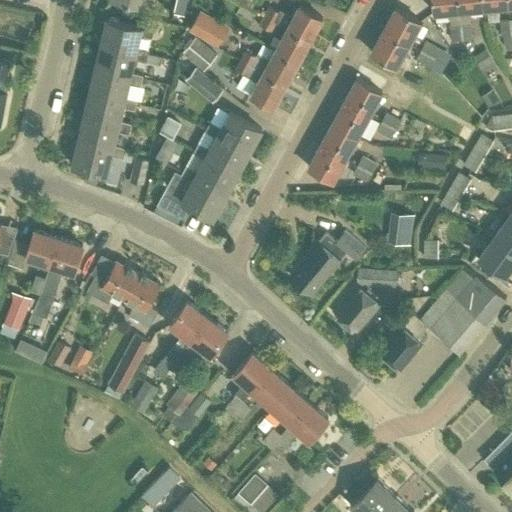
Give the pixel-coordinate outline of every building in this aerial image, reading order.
[(187,0),(175,0),(173,13),(184,15),(187,0)] [(431,0),(433,12),(459,10),(457,0),(431,0)] [(470,9),(484,7),(482,0),(457,0),(459,10),(460,23),(462,39),(472,38),(470,9)] [(276,22),(286,27),(310,40),(322,17),(298,4),(292,15),(280,9),(279,11),(269,5),(263,15),(276,22)] [(383,30),(408,43),(420,21),(395,7),(383,30)] [(218,46),(229,25),(200,9),(188,29),(218,46)] [(272,31),(276,22),(263,15),(259,23),(272,31)] [(140,23),(139,25),(106,17),(100,42),(136,50),(137,48),(140,35),(152,37),(154,26),(140,23)] [(500,36),(511,35),(510,18),(499,19),(500,36)] [(451,40),(462,39),(460,23),(449,24),(451,40)] [(298,62),(310,40),(286,27),(274,49),(298,62)] [(395,65),(408,43),(383,30),(371,52),(395,65)] [(204,70),(218,54),(195,35),(181,52),(204,70)] [(435,58),(440,48),(425,40),(420,50),(435,58)] [(149,50),(137,48),(136,50),(100,42),(94,66),(131,74),(131,72),(134,59),(160,65),(162,56),(148,53),(149,50)] [(286,84),(298,62),(274,49),(269,58),(258,52),(256,55),(245,49),(240,58),(251,64),(262,71),(286,84)] [(435,58),(420,50),(415,59),(429,67),(435,58)] [(0,107),(1,108),(5,91),(8,77),(7,77),(11,60),(0,58),(0,107)] [(286,84),(262,71),(251,64),(240,58),(235,67),(246,73),(245,75),(256,81),(250,93),(274,106),(286,84)] [(212,102),(223,89),(222,89),(223,88),(206,74),(196,65),(184,79),(212,102)] [(143,75),(131,72),(131,74),(94,66),(89,90),(125,98),(126,96),(129,83),(140,86),(143,75)] [(345,100),(369,113),(382,91),(357,78),(345,100)] [(137,99),(126,96),(125,98),(89,90),(83,114),(119,123),(120,120),(123,107),(135,110),(137,99)] [(357,135),(369,113),(345,100),(333,122),(357,135)] [(396,128),(401,119),(387,111),(381,121),(396,128)] [(217,134),(249,151),(261,129),(229,112),(221,126),(210,120),(205,130),(216,136),(217,134)] [(511,112),(492,115),(492,116),(485,127),(491,130),(511,127),(511,112)] [(132,123),(120,120),(119,123),(83,114),(77,138),(114,147),(114,144),(117,131),(129,134),(132,123)] [(423,122),(415,118),(411,124),(419,128),(423,122)] [(396,128),(381,121),(376,130),(391,138),(396,128)] [(345,157),(357,135),(333,122),(321,143),(345,157)] [(466,143),(472,133),(463,128),(458,138),(466,143)] [(485,156),(494,140),(481,132),(472,148),(485,156)] [(237,173),(249,151),(217,134),(216,136),(209,148),(198,142),(193,152),(204,158),(205,156),(237,173)] [(126,147),(114,144),(114,147),(77,138),(72,163),(108,172),(112,155),(123,158),(126,147)] [(333,179),(345,157),(321,143),(309,166),(333,179)] [(472,148),(463,164),(471,168),(475,171),(481,162),(490,164),(492,157),(485,156),(472,148)] [(144,184),(150,159),(135,155),(129,180),(144,184)] [(372,172),(377,163),(363,155),(357,164),(372,172)] [(226,195),(237,173),(205,156),(204,158),(198,170),(186,164),(181,174),(192,180),(193,178),(226,195)] [(372,172),(357,164),(352,174),(367,182),(372,172)] [(462,194),(471,179),(459,171),(449,187),(462,194)] [(214,217),(226,195),(193,178),(192,180),(186,192),(169,183),(157,204),(185,219),(193,206),(214,217)] [(462,194),(449,187),(440,202),(452,209),(462,194)] [(411,244),(414,213),(391,211),(388,241),(411,244)] [(511,248),(511,217),(509,215),(494,235),(511,248)] [(326,232),(319,241),(318,240),(291,273),(311,291),(339,258),(340,259),(346,252),(356,260),(366,247),(345,228),(336,240),(326,232)] [(26,256),(49,264),(58,237),(34,229),(29,242),(15,238),(7,263),(22,268),(26,256)] [(511,262),(511,248),(494,235),(486,230),(481,237),(488,242),(478,256),(475,253),(468,262),(488,276),(494,267),(504,274),(511,262)] [(83,244),(58,237),(49,264),(45,277),(40,293),(39,293),(33,312),(47,316),(63,268),(74,272),(83,244)] [(438,257),(438,239),(423,239),(423,257),(438,257)] [(124,297),(138,270),(116,258),(104,280),(95,274),(86,290),(108,302),(113,292),(124,297)] [(396,287),(397,269),(358,267),(356,284),(384,286),(396,287)] [(399,323),(378,348),(399,365),(420,340),(416,337),(427,323),(431,327),(459,351),(504,296),(475,274),(473,277),(462,268),(450,283),(420,318),(414,313),(403,326),(399,323)] [(124,297),(134,303),(128,313),(150,324),(158,309),(148,304),(160,282),(138,270),(124,297)] [(45,277),(35,274),(30,290),(39,293),(40,293),(45,277)] [(368,285),(364,290),(356,284),(334,310),(356,330),(380,304),(371,296),(375,291),(368,285)] [(19,329),(28,306),(12,300),(3,322),(0,330),(0,332),(14,338),(19,328),(19,329)] [(190,339),(207,315),(187,300),(169,323),(190,339)] [(31,313),(26,327),(39,332),(44,317),(31,313)] [(207,315),(190,339),(182,349),(174,343),(163,357),(179,369),(189,357),(190,358),(200,346),(210,354),(228,331),(207,315)] [(123,392),(150,340),(134,332),(107,383),(123,392)] [(28,356),(33,345),(20,338),(15,350),(28,356)] [(59,366),(71,346),(58,339),(47,359),(59,366)] [(253,351),(233,373),(244,382),(235,392),(236,393),(244,400),(252,390),(272,368),(253,351)] [(81,375),(88,362),(74,355),(67,368),(81,375)] [(271,406),(290,385),(272,368),(252,390),(271,406)] [(143,413),(153,396),(159,386),(158,386),(159,385),(144,378),(129,404),(143,413)] [(493,400),(502,388),(491,380),(482,392),(493,400)] [(180,414),(197,391),(184,381),(166,403),(180,414)] [(290,423),(309,401),(290,385),(271,406),(290,423)] [(198,416),(211,400),(200,391),(188,407),(198,416)] [(225,406),(233,413),(244,400),(236,393),(225,406)] [(251,407),(244,400),(233,413),(240,419),(251,407)] [(280,433),(270,445),(278,453),(288,441),(289,442),(299,431),(309,440),(328,418),(309,401),(290,423),(280,433)] [(270,445),(280,433),(273,426),(262,438),(270,445)] [(509,486),(511,482),(511,429),(496,446),(506,455),(492,469),(509,486)] [(172,467),(170,466),(163,473),(173,483),(181,476),(172,467)] [(259,511),(261,511),(278,493),(255,472),(233,497),(243,506),(247,500),(259,511)] [(376,511),(394,494),(376,476),(350,503),(359,511),(376,511)] [(210,511),(190,492),(173,509),(176,511),(210,511)] [(412,511),(394,494),(376,511),(412,511)]
